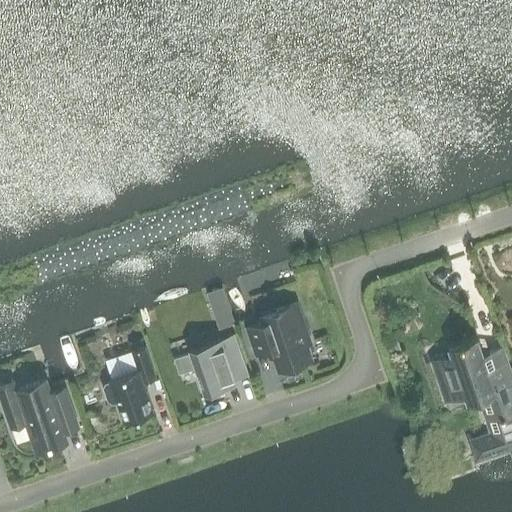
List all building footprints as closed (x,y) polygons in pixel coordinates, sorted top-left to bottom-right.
[(309,358),(304,344),(310,342),(297,303),(277,311),(279,317),(248,327),(256,353),(268,349),(270,356),(276,354),(281,367),(309,358)] [(249,375),(247,370),(234,333),(205,344),(207,348),(173,360),(179,375),(195,370),(203,395),(237,383),(236,379),(249,375)] [(454,362),(435,369),(441,389),(461,383),(467,402),(489,395),(497,418),(499,417),(500,417),(501,420),(507,418),(505,415),(511,412),(511,374),(507,360),(487,366),(477,335),(467,339),(467,337),(461,339),(461,341),(448,345),(454,362)] [(156,377),(145,345),(131,350),(138,368),(109,379),(110,381),(106,382),(103,387),(108,400),(113,402),(117,401),(123,421),(154,411),(144,382),(156,377)] [(52,392),(46,377),(16,387),(14,379),(0,383),(0,395),(11,427),(25,422),(36,451),(66,441),(62,430),(77,425),(64,388),(52,392)] [(489,432),(467,440),(475,462),(510,450),(502,428),(489,432)]
